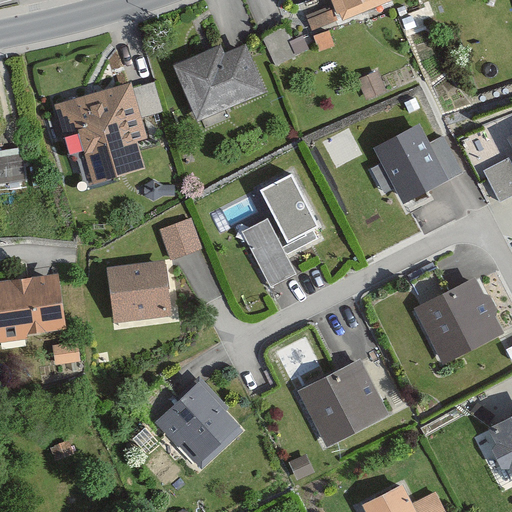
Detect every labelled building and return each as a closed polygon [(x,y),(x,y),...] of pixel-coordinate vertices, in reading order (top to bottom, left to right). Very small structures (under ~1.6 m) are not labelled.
[(329,0),(339,22),(393,1),(392,0),(329,0)] [(332,18),(326,3),(302,14),(308,29),(332,18)] [(298,56),(284,26),(259,38),(273,68),(298,56)] [(333,46),(328,31),(312,37),(317,51),(333,46)] [(222,54),(219,46),(171,66),(195,121),(263,92),(243,46),(222,54)] [(384,92),(375,72),(354,81),(363,100),(384,92)] [(130,91),(129,86),(52,108),(68,163),(78,160),(86,189),(143,172),(135,143),(145,140),(139,119),(159,113),(151,85),(130,91)] [(446,175),(419,123),(377,145),(405,197),(446,175)] [(354,129),(333,135),(340,158),(361,152),(354,129)] [(0,186),(21,183),(16,152),(0,154),(0,186)] [(511,195),(511,170),(505,158),(481,170),(497,203),(511,195)] [(316,228),(289,175),(258,190),(285,243),(316,228)] [(292,276),(264,220),(238,233),(266,289),(292,276)] [(190,221),(157,233),(167,260),(200,249),(190,221)] [(161,262),(104,270),(111,324),(168,317),(161,262)] [(438,270),(415,275),(419,295),(442,291),(438,270)] [(61,334),(54,279),(0,285),(0,345),(24,343),(23,339),(61,334)] [(500,334),(472,279),(412,310),(440,365),(500,334)] [(78,365),(76,345),(50,348),(52,368),(78,365)] [(386,418),(358,360),(294,391),(323,449),(386,418)] [(242,430),(199,381),(178,400),(163,383),(134,409),(157,435),(161,432),(196,471),(242,430)] [(511,416),(486,428),(494,445),(489,448),(499,470),(506,467),(511,480),(511,416)] [(310,471),(302,457),(287,464),(294,479),(310,471)] [(409,503),(400,484),(360,504),(363,511),(443,511),(433,491),(409,503)]
